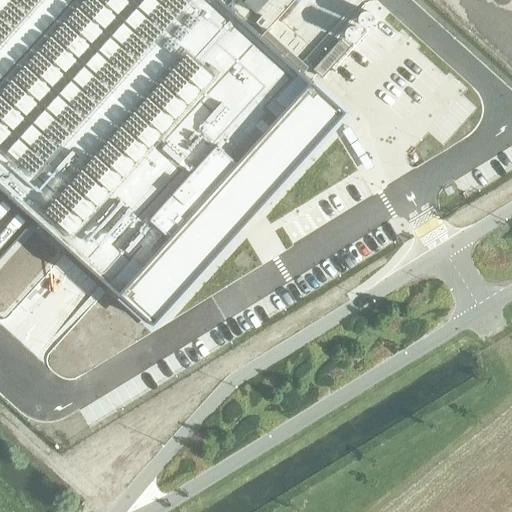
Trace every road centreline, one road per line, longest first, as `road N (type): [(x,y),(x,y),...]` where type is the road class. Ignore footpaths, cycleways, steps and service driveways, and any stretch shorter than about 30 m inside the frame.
road 1 (unclassified): [(443,251),(239,376),(148,474),(124,511)]
road 2 (unclassified): [(147,511),(480,311)]
